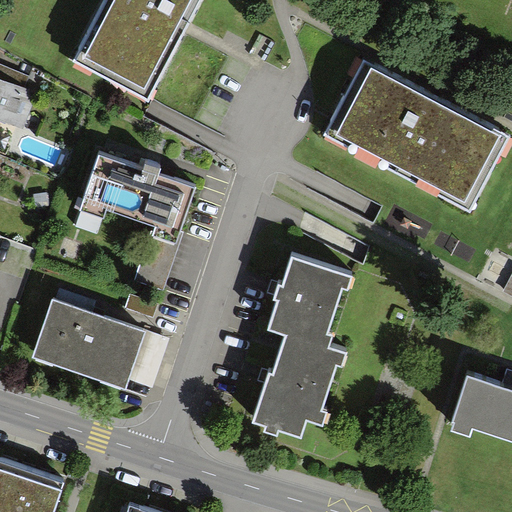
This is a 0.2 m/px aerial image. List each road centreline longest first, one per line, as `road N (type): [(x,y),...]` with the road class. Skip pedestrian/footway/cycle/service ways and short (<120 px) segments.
road 1 (residential): [(156,458),(264,154)]
road 2 (residential): [(338,511),(156,458)]
road 3 (residential): [(156,458),(0,405)]
